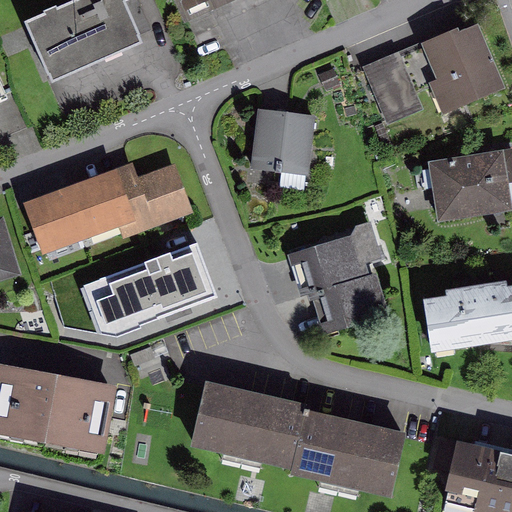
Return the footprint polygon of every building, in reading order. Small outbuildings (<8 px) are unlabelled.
[(137,0),(85,0),(34,23),(59,81),(155,39),(137,0)] [(185,0),(194,18),(232,0),(185,0)] [(501,84),(477,26),(430,46),(444,78),(438,81),(449,106),(501,84)] [(366,76),(385,133),(424,121),(406,64),(366,76)] [(0,97),(11,93),(0,68),(0,97)] [(263,112),(257,164),(305,170),(311,118),(263,112)] [(511,166),(510,155),(437,164),(443,214),(511,204),(511,166)] [(130,169),(31,206),(45,245),(120,218),(125,231),(185,209),(170,170),(136,183),(130,169)] [(7,210),(0,211),(0,276),(26,268),(7,210)] [(302,251),(314,292),(371,274),(359,233),(302,251)] [(194,244),(90,285),(110,336),(214,295),(194,244)] [(314,292),(326,331),(383,313),(371,274),(314,292)] [(511,287),(436,299),(444,350),(511,340),(511,287)] [(108,390),(3,369),(0,384),(0,426),(97,446),(108,390)] [(203,441),(300,463),(313,408),(215,386),(203,441)] [(300,463),(397,485),(410,430),(313,408),(300,463)] [(450,497),(511,511),(511,458),(462,447),(450,497)]
